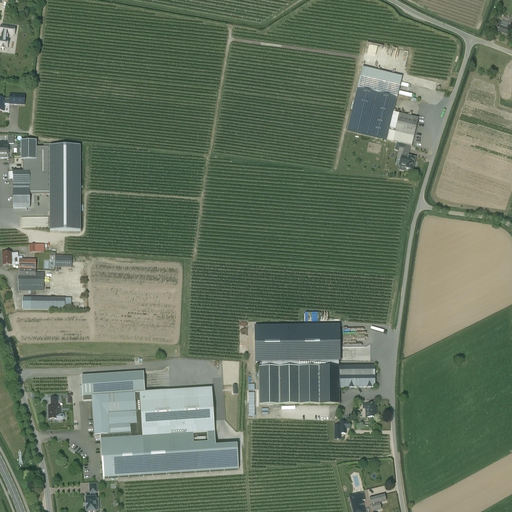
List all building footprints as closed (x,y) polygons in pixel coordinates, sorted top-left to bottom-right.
[(500,26),(498,32),(508,36),(511,27),(511,14),(511,18),(510,17),(508,25),(506,28),(500,26)] [(13,25),(2,24),(1,32),(5,32),(4,36),(0,36),(0,40),(0,44),(6,45),(10,45),(10,44),(12,44),(12,37),(8,36),(8,32),(12,32),(13,25)] [(396,143),(405,145),(410,146),(412,147),(418,119),(399,115),(393,114),(396,99),(397,100),(402,78),(362,69),(347,131),(396,143)] [(4,104),(10,105),(25,106),(25,96),(10,95),(10,100),(5,99),(0,98),(0,111),(4,112),(4,104)] [(0,158),(8,159),(8,144),(13,144),(13,136),(8,136),(8,142),(0,141),(0,158)] [(8,180),(13,180),(13,209),(30,209),(30,193),(50,193),(50,148),(36,148),(36,141),(21,141),(21,160),(25,160),(25,172),(8,172),(8,180)] [(404,149),(404,148),(405,145),(396,143),(394,151),(395,150),(397,151),(399,147),(404,149)] [(50,146),(50,148),(50,193),(50,231),(81,231),(80,145),(50,146)] [(408,158),(402,156),(399,166),(405,168),(405,169),(412,171),(416,159),(408,157),(408,158)] [(36,254),(36,261),(50,261),(50,253),(44,253),(44,245),(29,246),(29,254),(35,254),(36,254)] [(55,267),(72,268),(72,256),(55,256),(55,267)] [(49,271),(50,261),(36,261),(29,260),(21,260),(19,260),(19,262),(18,262),(18,260),(2,260),(3,267),(12,266),(19,266),(19,277),(18,277),(18,291),(44,291),(44,277),(44,273),(36,273),(36,270),(49,271)] [(43,299),(41,299),(40,310),(65,311),(65,301),(65,299),(43,298),(43,299)] [(31,310),(31,299),(23,299),(23,310),(31,310)] [(339,326),(254,327),(255,363),(261,363),(261,367),(258,367),(259,390),(259,406),(299,405),(340,405),(339,388),(375,388),(375,376),(375,366),(340,367),(339,326)] [(195,448),(194,448),(193,435),(194,434),(215,433),(212,389),(145,393),(144,373),(81,377),(82,402),(92,401),(94,437),(101,437),(103,479),(236,470),(238,470),(237,445),(195,448)] [(58,397),(50,398),(50,407),(48,407),(48,419),(57,419),(57,421),(63,420),(63,416),(60,416),(60,406),(58,406),(58,397)] [(367,404),(367,405),(363,405),(363,410),(365,410),(365,418),(376,418),(376,413),(376,408),(375,408),(375,404),(367,404)] [(350,422),(346,422),(346,421),(340,421),(340,435),(346,435),(346,429),(350,429),(350,422)] [(89,485),(89,494),(90,494),(90,498),(85,499),(85,511),(96,511),(96,498),(95,498),(95,494),(97,494),(97,485),(89,485)] [(352,496),(353,500),(354,503),(351,504),(352,511),(364,511),(362,501),(364,500),(363,493),(352,496)] [(386,502),(384,495),(369,498),(372,511),(373,511),(381,510),(379,504),(386,502)]
